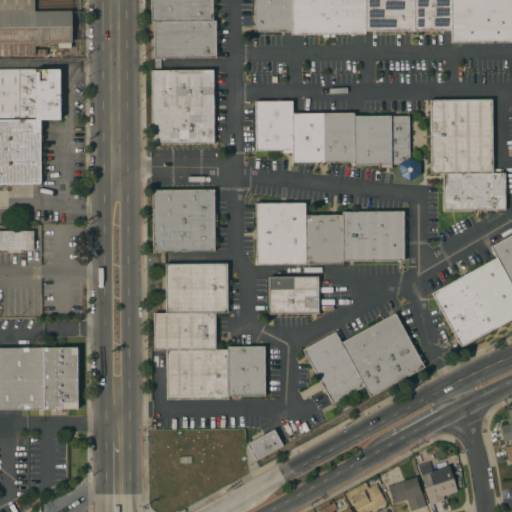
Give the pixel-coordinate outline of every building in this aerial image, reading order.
[(0,55),(0,0),(33,0),(34,11),(70,11),(71,42),(65,42),(65,48),(53,48),(53,43),(45,43),(45,46),(34,46),(34,55),(0,55)] [(211,0),(212,20),(214,20),(215,58),(161,58),(161,70),(212,70),(212,143),(151,144),(151,71),(154,71),(153,21),(151,21),(150,0),(211,0)] [(511,0),(511,5),(511,42),(450,43),(450,30),(364,31),(364,34),(334,34),(334,37),(321,37),(321,35),(290,35),(290,32),(254,32),(253,0),(511,0)] [(0,184),(0,69),(59,69),(59,120),(39,120),(39,184),(0,184)] [(491,100),(491,173),(503,173),(503,210),(442,211),(442,174),(430,174),(429,100),(491,100)] [(254,101),(291,101),(291,114),(353,113),(353,116),(408,116),(408,157),(419,163),(419,176),(409,181),(398,176),(398,165),(353,165),(353,163),(291,163),(291,151),(255,150),(254,101)] [(213,190),(213,214),(216,214),(216,227),(213,227),(213,251),(152,252),(152,190),(213,190)] [(255,203),(304,203),(304,215),(341,215),(341,212),(402,211),(403,260),(341,261),(341,264),(255,265),(255,203)] [(0,250),(0,231),(32,231),(33,250),(0,250)] [(495,258),(489,247),(511,234),(511,318),(460,347),(431,293),(495,258)] [(226,264),(226,313),(214,313),(214,350),(226,350),(226,347),(263,347),(264,396),(227,396),(227,399),(166,400),(165,350),(153,351),(153,313),(165,313),(165,264),(226,264)] [(268,277),(317,277),(317,314),(268,314),(268,277)] [(38,302),(38,314),(28,314),(28,302),(38,302)] [(334,332),(340,343),(394,313),(423,368),(370,397),(366,391),(355,397),(352,392),(331,404),(323,389),(306,398),(303,392),(320,383),(302,350),(334,332)] [(0,348),(77,348),(77,409),(0,409),(0,348)] [(498,427),(508,424),(507,420),(510,419),(507,410),(511,408),(511,439),(503,442),(498,427)] [(273,429),(282,446),(255,460),(246,444),(273,429)] [(511,444),(503,447),(507,463),(511,462),(511,465),(511,444)] [(443,496),(444,500),(430,505),(417,465),(429,462),(432,471),(448,466),(456,492),(443,496)] [(410,511),(406,499),(393,504),(387,486),(416,476),(425,506),(410,511)] [(386,502),(368,511),(357,511),(356,510),(355,510),(350,500),(348,501),(344,493),(365,482),(368,488),(376,483),(386,502)] [(316,511),(333,503),(336,509),(333,511),(341,511),(349,508),(351,511),(316,511)]
